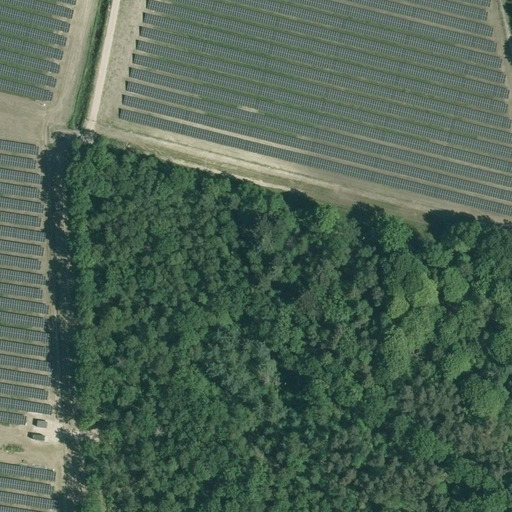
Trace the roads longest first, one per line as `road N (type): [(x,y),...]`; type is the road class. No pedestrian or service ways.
road 1 (track): [(113,0),(83,162),(104,511)]
road 2 (track): [(511,504),(480,500),(303,373),(220,302),(173,317),(165,360)]
road 3 (track): [(226,511),(185,390),(165,360)]
